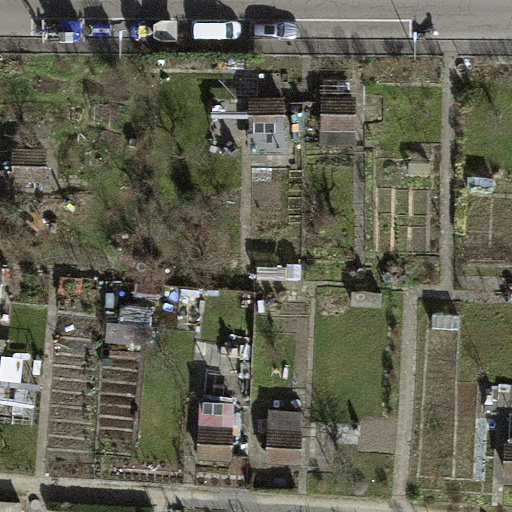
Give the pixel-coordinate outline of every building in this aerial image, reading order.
[(252,147),(287,148),(287,94),(252,93),(252,147)] [(325,143),(359,142),(358,94),(324,95),(325,143)] [(47,178),(48,145),(16,145),(15,178),(47,178)] [(383,304),(384,290),(351,288),(350,302),(383,304)] [(193,323),(194,305),(154,303),(153,321),(193,323)] [(200,455),(234,457),(237,401),(203,399),(200,455)] [(272,460),(304,460),(304,410),(272,410),(272,460)] [(0,511),(23,511),(24,499),(0,499),(0,511)]
